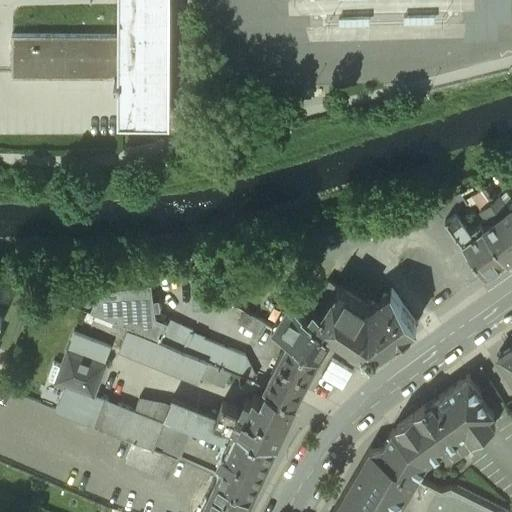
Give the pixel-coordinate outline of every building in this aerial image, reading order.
[(169,0),(119,0),(119,34),(12,34),(11,75),(114,76),(114,81),(119,81),(119,117),(169,117),(169,0)] [(490,178),(478,185),(482,191),(494,185),(490,178)] [(478,185),(465,192),(469,198),(482,191),(478,185)] [(460,194),(452,199),(441,210),(452,225),(461,219),(456,212),(467,203),(460,194)] [(511,206),(508,210),(504,206),(507,204),(500,195),(490,202),(511,230),(511,206)] [(511,230),(490,202),(481,209),(487,218),(490,216),(493,220),(484,226),(507,258),(511,254),(511,230)] [(484,226),(473,235),(461,219),(452,225),(487,272),(501,262),(507,258),(484,226)] [(398,223),(380,250),(378,252),(391,261),(392,260),(390,259),(409,230),(398,223)] [(378,250),(361,238),(348,257),(365,269),(365,270),(366,271),(378,252),(380,250),(378,249),(378,250)] [(190,268),(169,271),(171,291),(192,289),(192,276),(190,268)] [(221,272),(192,276),(192,289),(194,310),(230,305),(221,272)] [(369,287),(355,278),(347,291),(375,309),(377,306),(371,302),(374,297),(366,292),(369,287)] [(347,291),(332,281),(309,316),(336,333),(352,344),(375,309),(347,291)] [(151,283),(99,291),(91,312),(160,340),(168,322),(167,322),(155,317),(151,283)] [(42,293),(31,288),(28,298),(39,302),(42,293)] [(390,290),(383,295),(383,297),(352,344),(351,346),(363,354),(374,354),(415,324),(392,297),(390,290)] [(309,316),(304,313),(306,312),(293,300),(273,330),(290,340),(320,357),(336,333),(309,316)] [(273,330),(245,314),(239,326),(259,336),(260,332),(273,339),(276,339),(287,345),(290,340),(273,330)] [(181,324),(168,319),(167,322),(168,322),(160,340),(159,341),(171,346),(181,324)] [(193,329),(181,324),(171,346),(182,351),(189,334),(190,334),(193,329)] [(159,341),(127,328),(119,349),(199,382),(201,376),(225,387),(232,371),(182,351),(171,346),(159,341)] [(190,334),(189,334),(182,351),(232,371),(254,380),(257,379),(255,377),(245,359),(245,357),(190,334)] [(287,345),(271,374),(272,375),(265,386),(273,390),(295,401),(320,357),(290,340),(287,345)] [(511,345),(498,355),(511,376),(511,345)] [(469,374),(427,404),(425,401),(396,422),(398,425),(392,429),(383,443),(370,447),(419,477),(427,463),(467,433),(473,441),(495,425),(488,416),(494,412),(480,393),(482,392),(469,374)] [(511,410),(511,391),(500,374),(490,381),(510,410),(509,411),(510,411),(511,410)] [(260,400),(253,396),(250,402),(246,400),(241,412),(222,403),(216,418),(171,399),(163,419),(193,431),(222,441),(228,425),(258,437),(276,443),(295,401),(273,390),(271,396),(264,392),(260,400)] [(257,437),(228,425),(222,441),(222,451),(217,462),(222,464),(217,475),(254,490),(276,443),(258,437),(257,437)] [(502,511),(503,511),(451,485),(442,488),(419,477),(370,447),(331,511),(502,511)] [(217,475),(200,511),(243,511),(254,490),(217,475)]
